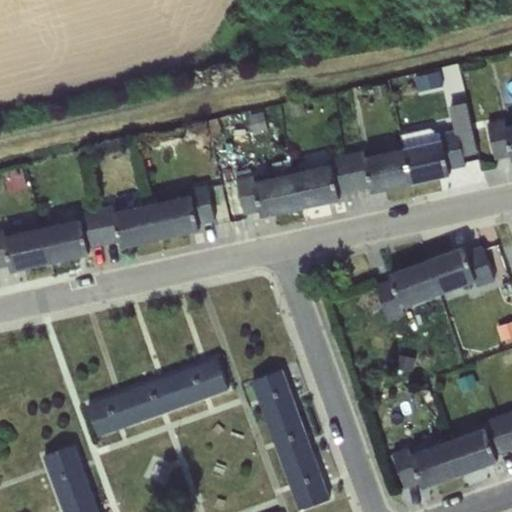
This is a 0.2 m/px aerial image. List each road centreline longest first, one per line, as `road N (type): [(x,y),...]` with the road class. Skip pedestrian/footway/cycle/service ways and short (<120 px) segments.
road 1 (track): [(511,37),(0,145)]
road 2 (residential): [(0,312),(281,250)]
road 3 (residential): [(375,511),(281,250)]
road 4 (residential): [(281,250),(511,199)]
